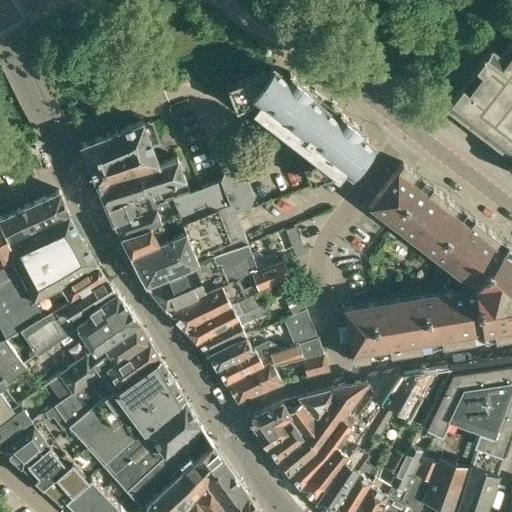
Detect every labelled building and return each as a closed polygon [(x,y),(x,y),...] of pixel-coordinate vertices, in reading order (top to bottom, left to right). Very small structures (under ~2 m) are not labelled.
[(511,39),(501,54),(492,48),(447,106),(497,145),(511,156),(511,163),(509,168),(511,170),(511,39)] [(259,105),(326,154),(322,159),(314,162),(321,178),(346,169),(354,175),(377,145),(363,134),(366,131),(342,113),(339,117),(312,97),(315,93),(291,75),(289,79),(275,69),(269,76),(266,74),(238,89),(248,110),(259,105)] [(80,143),(96,179),(141,171),(148,168),(146,164),(153,161),(154,164),(159,162),(151,144),(160,140),(152,120),(144,123),(142,120),(80,143)] [(141,171),(96,179),(113,218),(158,203),(164,219),(177,215),(170,198),(169,197),(162,200),(157,188),(185,177),(177,155),(159,162),(154,164),(153,161),(146,164),(148,168),(141,171)] [(344,306),(346,316),(353,359),(511,331),(511,244),(403,160),(370,203),(394,222),(473,283),(473,284),(373,301),(344,306)] [(254,192),(245,170),(235,164),(225,168),(220,178),(190,189),(170,198),(177,215),(179,220),(231,202),(240,206),(249,203),(254,192)] [(68,212),(59,188),(6,213),(0,215),(0,233),(4,242),(51,220),(68,212)] [(129,250),(146,281),(166,274),(246,238),(235,212),(231,202),(179,220),(185,235),(170,235),(129,250)] [(113,218),(120,232),(164,219),(158,203),(113,218)] [(82,235),(68,212),(51,220),(4,242),(9,252),(11,257),(0,261),(0,329),(3,336),(38,315),(29,298),(25,282),(20,272),(82,235)] [(120,232),(129,250),(170,235),(185,235),(179,220),(177,215),(164,219),(120,232)] [(298,235),(294,226),(280,231),(284,240),(298,235)] [(0,233),(0,255),(9,252),(4,242),(0,233)] [(95,257),(82,235),(20,272),(25,282),(29,298),(41,290),(95,257)] [(146,281),(168,306),(258,266),(248,243),(246,238),(166,274),(146,281)] [(96,260),(95,257),(41,290),(52,308),(78,296),(105,273),(96,260)] [(258,266),(168,306),(184,324),(251,292),(277,280),(289,274),(283,258),(258,268),(258,266)] [(116,288),(105,273),(78,296),(52,308),(50,308),(38,315),(3,336),(23,362),(38,351),(68,329),(62,322),(69,318),(68,318),(89,305),(116,288)] [(289,274),(277,280),(283,293),(296,287),(289,274)] [(305,306),(296,287),(283,293),(292,312),(305,306)] [(139,318),(116,288),(89,305),(91,309),(75,318),(78,322),(72,326),(86,345),(66,359),(70,365),(139,318)] [(184,324),(185,325),(197,338),(257,303),(251,292),(184,324)] [(197,338),(207,349),(209,352),(246,334),(241,322),(267,311),(263,303),(258,305),(257,303),(197,338)] [(256,347),(216,365),(226,380),(271,360),(273,363),(301,355),(323,350),(317,335),(305,306),(292,312),(292,313),(283,317),(287,327),(294,343),(260,355),(256,347)] [(140,344),(150,336),(139,318),(70,365),(61,372),(70,386),(100,364),(102,366),(109,362),(110,363),(127,351),(129,346),(135,342),(140,344)] [(209,352),(216,365),(256,347),(255,346),(253,347),(246,334),(209,352)] [(26,366),(23,362),(3,336),(0,337),(0,386),(6,382),(5,380),(26,366)] [(160,354),(150,336),(140,344),(135,342),(129,346),(127,351),(110,363),(109,362),(102,366),(100,364),(70,386),(73,389),(44,410),(50,418),(53,416),(63,429),(69,424),(160,354)] [(324,368),(323,350),(301,355),(305,373),(324,368)] [(479,426),(474,441),(477,442),(485,445),(506,452),(511,434),(511,353),(448,363),(446,367),(419,421),(439,431),(450,408),(486,420),(484,428),(479,426)] [(184,394),(160,354),(69,424),(86,444),(103,462),(139,432),(184,394)] [(281,381),(273,363),(271,360),(226,380),(238,399),(281,381)] [(389,391),(385,399),(383,403),(392,410),(394,406),(406,414),(419,390),(432,367),(399,373),(390,389),(389,391)] [(431,395),(437,384),(446,367),(432,367),(419,390),(431,395)] [(343,382),(331,385),(332,395),(316,416),(329,430),(342,415),(368,379),(368,378),(343,382)] [(377,385),(368,379),(342,415),(352,422),(336,444),(348,452),(356,441),(367,424),(379,433),(392,410),(383,403),(385,399),(373,392),(377,385)] [(0,386),(0,416),(20,402),(19,401),(20,401),(6,382),(0,386)] [(331,385),(298,394),(316,416),(332,395),(331,385)] [(201,422),(199,420),(184,394),(139,432),(141,434),(137,437),(143,442),(149,437),(163,452),(201,422)] [(300,398),(288,407),(290,412),(303,432),(315,447),(329,430),(316,416),(298,394),(300,398)] [(250,420),(266,440),(289,424),(283,417),(290,412),(288,408),(283,398),(253,412),(250,420)] [(0,416),(0,442),(32,419),(20,402),(0,416)] [(266,440),(275,453),(303,432),(290,412),(283,417),(289,424),(266,440)] [(288,468),(297,481),(336,444),(352,422),(342,415),(329,430),(315,447),(288,468)] [(0,444),(21,464),(48,441),(49,441),(32,419),(0,442),(0,444)] [(213,441),(201,422),(163,452),(149,437),(143,442),(137,437),(141,434),(139,432),(103,462),(142,505),(145,502),(213,441)] [(277,455),(288,468),(315,447),(303,432),(275,453),(277,455)] [(21,464),(41,483),(66,462),(48,441),(21,464)] [(230,511),(247,490),(213,441),(145,502),(155,511),(176,511),(181,508),(184,511),(230,511)] [(315,497),(330,509),(358,467),(357,467),(351,463),(354,459),(364,446),(356,441),(348,452),(315,497)] [(397,511),(422,461),(415,459),(422,447),(411,442),(405,453),(403,452),(399,459),(401,461),(387,488),(374,511),(397,511)] [(506,452),(485,445),(477,442),(470,462),(499,472),(506,452)] [(314,497),(315,497),(348,452),(336,444),(297,481),(300,484),(314,497)] [(86,445),(80,450),(85,456),(92,451),(86,445)] [(399,459),(403,452),(395,447),(385,467),(395,473),(401,461),(399,459)] [(469,464),(440,454),(438,460),(417,511),(454,511),(469,464)] [(417,511),(438,460),(425,455),(422,461),(397,511),(417,511)] [(73,456),(66,462),(41,483),(62,500),(89,475),(73,456)] [(484,511),(499,472),(470,462),(469,464),(454,511),(455,511),(484,511)] [(372,477),(358,467),(330,509),(333,511),(350,511),(370,480),(372,477)] [(89,475),(62,500),(75,511),(79,511),(105,488),(91,473),(89,475)] [(350,511),(374,511),(387,488),(370,480),(350,511)] [(110,511),(120,503),(105,488),(79,511),(110,511)] [(250,511),(257,504),(247,490),(230,511),(250,511)] [(155,511),(145,502),(142,505),(144,507),(139,511),(137,511),(184,511),(181,508),(176,511),(155,511)] [(128,511),(120,503),(110,511),(128,511)]
